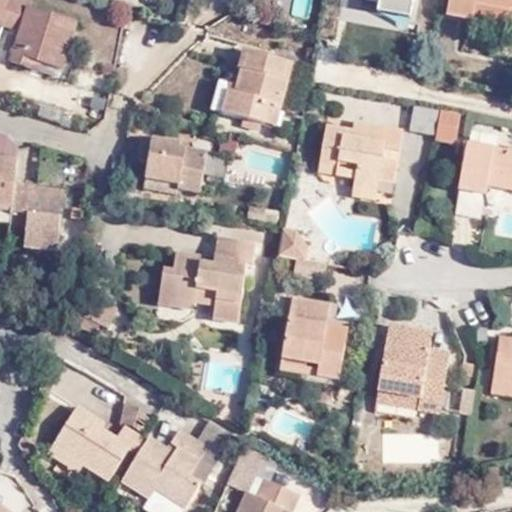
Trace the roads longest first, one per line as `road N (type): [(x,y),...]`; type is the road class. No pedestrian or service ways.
road 1 (unknown): [(97,149),(231,0)]
road 2 (unknown): [(511,109),(322,77)]
